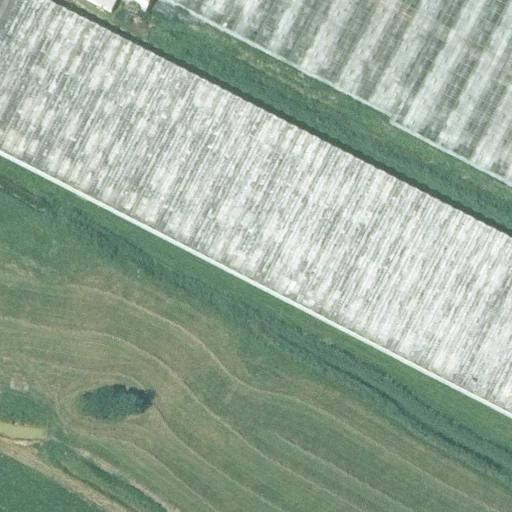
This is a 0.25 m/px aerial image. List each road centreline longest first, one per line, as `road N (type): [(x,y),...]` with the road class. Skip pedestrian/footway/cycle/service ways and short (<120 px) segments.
road 1 (track): [(0,383),(228,364),(266,368),(511,505)]
road 2 (track): [(75,6),(511,233)]
road 3 (track): [(0,448),(113,511)]
